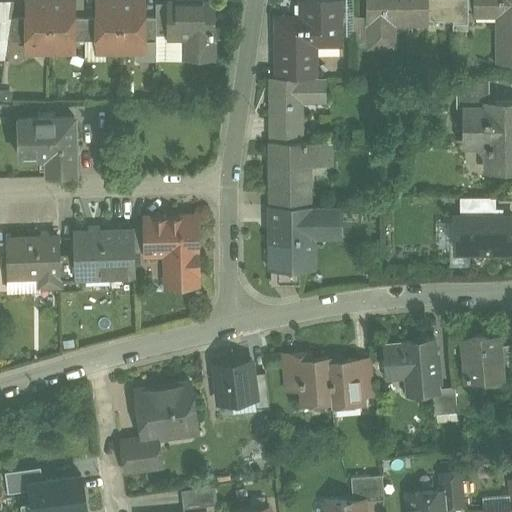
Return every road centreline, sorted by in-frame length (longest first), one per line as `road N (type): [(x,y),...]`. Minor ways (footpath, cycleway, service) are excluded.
road 1 (residential): [(230,327),(376,299),(511,295)]
road 2 (residential): [(0,391),(230,327)]
road 3 (residential): [(0,201),(229,184)]
road 4 (residential): [(229,184),(257,0)]
road 5 (residential): [(230,327),(229,184)]
